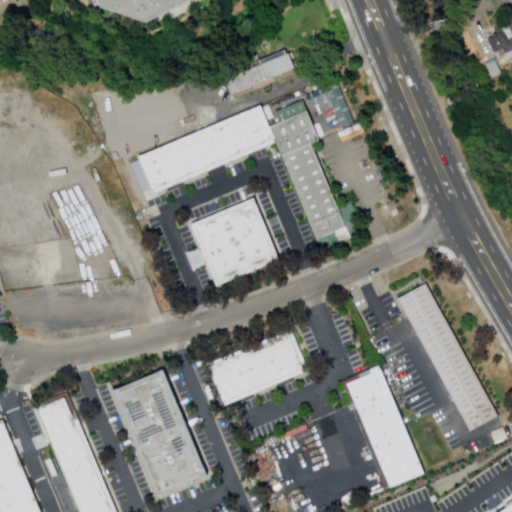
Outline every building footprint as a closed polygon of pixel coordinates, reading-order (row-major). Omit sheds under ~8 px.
[(101,0),(186,0),(148,19),(103,4),(101,0)] [(496,60),(491,49),(490,44),(488,39),(497,35),(495,29),(509,23),(511,30),(511,58),(508,60),(507,58),(506,55),(496,60)] [(236,98),(235,96),(233,96),(224,74),(285,50),(287,55),(289,54),(294,69),(296,73),(270,84),(272,89),(263,92),(262,88),(236,98)] [(496,60),(503,75),(493,79),(486,64),(496,60)] [(142,122),(136,97),(153,93),(155,103),(161,102),(163,110),(158,111),(159,118),(142,122)] [(327,97),(340,127),(351,122),(338,93),(327,97)] [(138,154),(260,103),(274,136),(152,186),(138,154)] [(275,124),(310,110),(321,137),(286,151),(275,124)] [(364,137),(358,124),(337,134),(343,147),(364,137)] [(287,152),(314,141),(348,226),(321,237),(287,152)] [(219,286),(193,224),(257,198),(282,260),(219,286)] [(471,432),(400,300),(428,284),(499,417),(471,432)] [(226,406),(225,403),(209,364),(289,331),(306,373),(226,406)] [(390,488),(346,381),(385,365),(429,473),(390,488)] [(113,392),(164,370),(209,477),(157,498),(113,392)] [(81,511),(38,406),(64,395),(112,511),(81,511)] [(41,511),(0,511),(0,423),(4,422),(41,511)]
